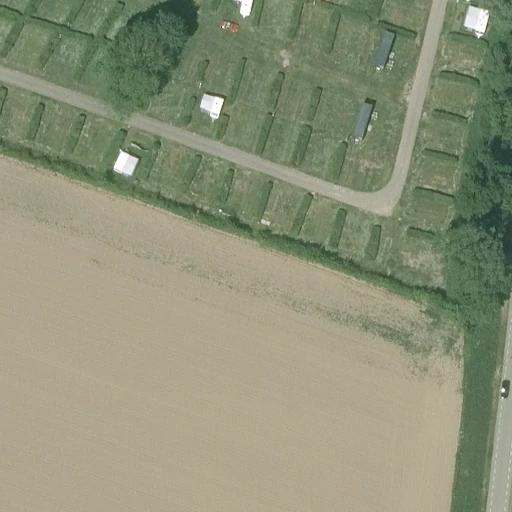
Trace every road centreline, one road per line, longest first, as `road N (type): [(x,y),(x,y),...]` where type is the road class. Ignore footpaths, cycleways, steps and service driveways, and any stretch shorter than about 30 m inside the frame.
road 1 (track): [(154,0),(414,101)]
road 2 (unclassified): [(496,511),(511,369)]
